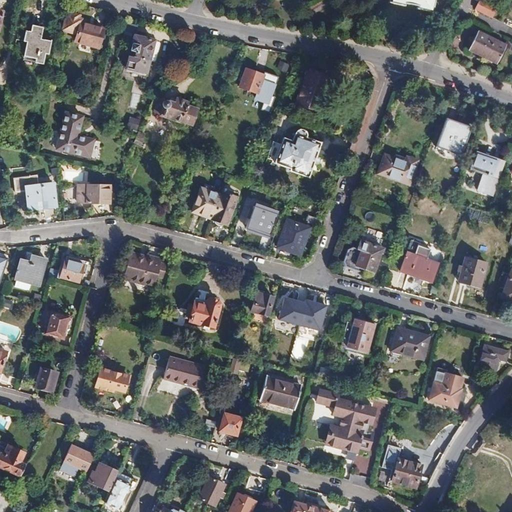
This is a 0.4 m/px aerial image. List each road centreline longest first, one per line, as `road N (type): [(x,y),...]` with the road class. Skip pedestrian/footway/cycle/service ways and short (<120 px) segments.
road 1 (residential): [(165,442),(402,511)]
road 2 (residential): [(313,279),(392,60)]
road 3 (residential): [(313,279),(511,332)]
road 4 (residential): [(191,20),(392,60)]
road 5 (residential): [(117,227),(313,279)]
road 6 (residential): [(64,414),(117,227)]
road 7 (residential): [(511,381),(456,447),(426,511)]
